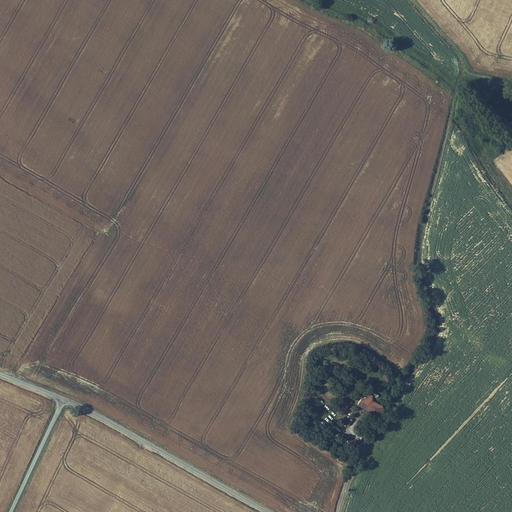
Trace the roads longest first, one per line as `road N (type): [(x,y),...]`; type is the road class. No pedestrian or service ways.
road 1 (track): [(340,511),(438,318),(424,264),(425,214),(468,64)]
road 2 (tertiary): [(62,400),(267,511)]
road 3 (unclassified): [(62,400),(11,511)]
